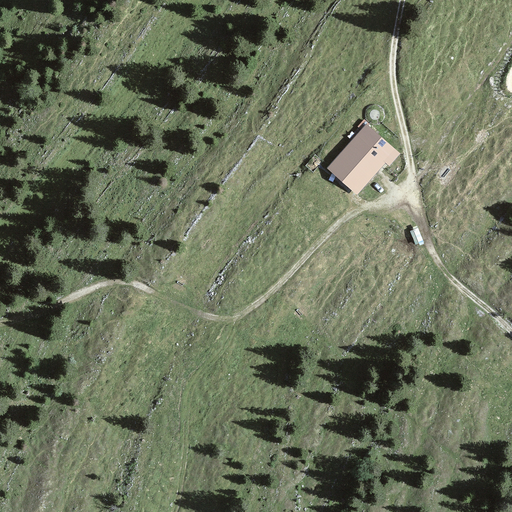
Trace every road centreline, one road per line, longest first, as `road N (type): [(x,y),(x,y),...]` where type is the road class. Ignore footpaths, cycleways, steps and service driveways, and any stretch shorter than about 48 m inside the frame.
road 1 (track): [(411,191),(394,61),(403,0)]
road 2 (track): [(511,332),(442,267),(411,191)]
